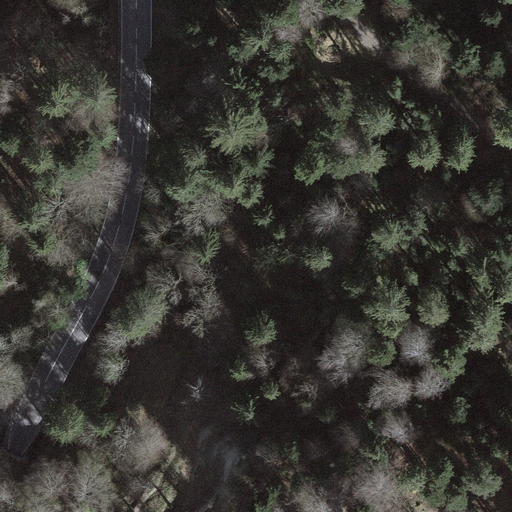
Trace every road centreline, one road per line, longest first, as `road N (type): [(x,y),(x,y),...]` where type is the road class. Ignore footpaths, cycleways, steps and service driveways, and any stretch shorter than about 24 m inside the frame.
road 1 (tertiary): [(0,493),(116,240),(133,156),(134,0)]
road 2 (track): [(511,137),(480,124),(408,69),(340,0)]
